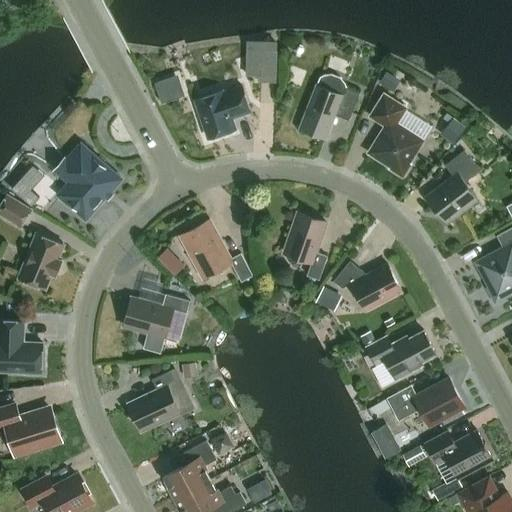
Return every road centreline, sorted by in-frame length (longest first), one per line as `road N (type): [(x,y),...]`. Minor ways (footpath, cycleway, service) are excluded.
road 1 (residential): [(511,420),(415,244),(385,211),(303,173),(249,168),(178,185)]
road 2 (residential): [(178,185),(111,255),(91,291),(84,330),(88,402),(142,511)]
road 3 (residential): [(178,185),(79,0)]
